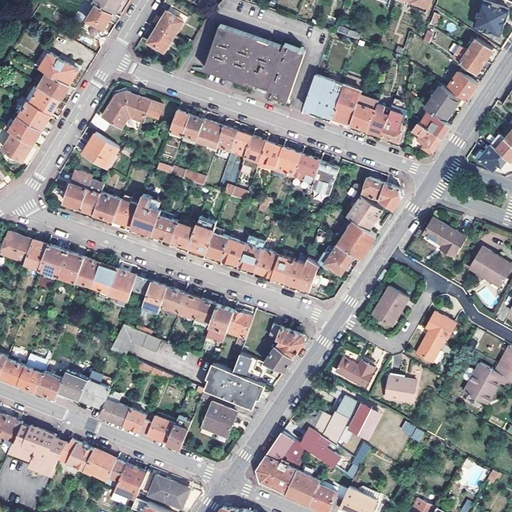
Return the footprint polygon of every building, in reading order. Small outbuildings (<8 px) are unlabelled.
[(103,31),(114,13),(95,1),(92,0),(85,0),(93,4),(84,19),(87,21),(101,30),(103,31)] [(95,0),(95,1),(114,13),(121,0),(95,0)] [(484,1),(475,25),(501,34),(510,10),(484,1)] [(168,10),(159,25),(175,35),(184,20),(168,10)] [(435,12),(431,23),(437,25),(441,14),(435,12)] [(448,23),(446,30),(455,31),(456,24),(448,23)] [(165,52),(175,35),(159,25),(149,42),(165,52)] [(221,26),(207,65),(264,85),(270,88),(268,93),(286,100),(305,49),(304,48),(305,46),(303,45),(302,47),(286,42),(284,48),(221,26)] [(339,27),(337,32),(348,36),(350,31),(339,27)] [(429,29),(425,40),(430,42),(434,31),(429,29)] [(410,31),(402,56),(406,58),(415,35),(410,31)] [(477,36),(469,48),(486,59),(494,47),(477,36)] [(478,72),(486,59),(469,48),(462,43),(454,56),(478,72)] [(37,62),(42,65),(51,50),(47,48),(37,62)] [(49,70),(70,84),(80,68),(51,50),(42,65),(49,70)] [(40,85),(41,86),(61,99),(70,84),(49,70),(40,85)] [(458,92),(463,95),(469,99),(478,85),(480,82),(461,70),(450,87),(458,92)] [(335,82),(316,75),(305,107),(334,117),(335,112),(342,93),(333,89),(335,82)] [(450,87),(444,83),(428,108),(431,110),(446,120),(453,110),(450,109),(455,101),(453,100),(458,92),(450,87)] [(342,93),(335,112),(349,117),(354,119),(363,94),(363,92),(345,85),(342,93)] [(32,101),(52,113),(61,99),(41,86),(32,101)] [(117,95),(104,116),(122,127),(128,118),(133,116),(145,121),(147,114),(160,118),(165,105),(127,91),(117,95)] [(511,91),(509,96),(502,106),(511,112),(511,91)] [(463,95),(458,92),(453,100),(455,101),(450,109),(453,110),(463,95)] [(369,129),(376,109),(380,99),(363,94),(354,119),(352,123),(369,129)] [(407,100),(397,96),(394,103),(408,108),(407,100)] [(30,99),(21,114),(43,128),(52,113),(32,101),(30,99)] [(390,114),(383,134),(400,140),(404,130),(405,131),(407,124),(403,123),(407,112),(408,108),(401,106),(394,103),(390,114)] [(390,114),(376,109),(369,129),(383,134),(390,114)] [(186,134),(186,133),(193,114),(180,110),(172,129),(186,134)] [(431,110),(423,123),(444,136),(451,126),(452,123),(446,120),(431,110)] [(21,114),(16,111),(12,118),(17,121),(21,114)] [(347,124),(352,123),(354,119),(349,117),(335,112),(334,117),(344,121),(347,124)] [(15,131),(34,143),(43,128),(21,114),(17,121),(12,129),(15,131)] [(199,138),(206,119),(193,114),(186,133),(199,138)] [(226,126),(206,119),(199,138),(198,139),(218,146),(219,145),(226,126)] [(423,123),(421,121),(416,129),(421,133),(423,134),(420,139),(427,144),(425,146),(434,151),(444,136),(423,123)] [(233,150),(240,131),(226,126),(219,145),(233,150)] [(24,160),(34,143),(15,131),(4,148),(7,150),(21,158),(24,160)] [(254,136),(240,131),(233,150),(247,155),(254,136)] [(116,154),(120,147),(96,132),(91,140),(94,141),(86,155),(89,157),(98,162),(106,167),(114,153),(116,154)] [(487,140),(492,144),(510,158),(511,160),(511,159),(511,142),(504,136),(500,134),(497,138),(492,134),(487,140)] [(254,136),(247,155),(261,160),(268,141),(254,136)] [(94,141),(91,140),(83,154),(86,155),(94,141)] [(261,160),(278,166),(284,147),(268,141),(261,160)] [(510,158),(492,144),(485,153),(481,150),(475,158),(479,161),(481,159),(495,170),(500,163),(502,165),(503,164),(505,165),(510,158)] [(286,172),(295,175),(303,153),(284,147),(278,166),(275,174),(284,177),(286,172)] [(19,162),(21,158),(7,150),(5,153),(6,155),(7,157),(9,159),(11,160),(13,161),(15,162),(17,162),(19,162)] [(108,168),(116,154),(114,153),(106,167),(108,168)] [(314,182),(322,160),(303,153),(295,175),(292,184),(311,191),(314,182)] [(98,162),(89,157),(86,164),(96,168),(98,162)] [(341,167),(322,160),(314,182),(311,191),(330,197),(337,177),(341,167)] [(174,167),(160,162),(158,168),(172,173),(174,167)] [(187,171),(174,166),(174,167),(172,173),(185,177),(187,171)] [(65,201),(82,207),(89,188),(94,173),(82,168),(77,170),(65,201)] [(185,177),(194,181),(197,173),(187,170),(187,171),(185,177)] [(207,177),(197,173),(194,181),(205,185),(207,177)] [(370,177),(364,193),(376,197),(377,196),(381,198),(386,183),(370,177)] [(93,180),(90,188),(102,192),(105,184),(93,180)] [(402,188),(386,183),(381,198),(396,207),(404,195),(402,188)] [(228,185),(226,192),(234,195),(236,187),(228,185)] [(244,190),(236,187),(234,195),(241,198),(244,190)] [(90,188),(89,188),(82,207),(96,212),(103,193),(102,192),(90,188)] [(250,192),(244,190),(241,198),(247,200),(250,192)] [(115,219),(123,198),(103,192),(103,193),(96,212),(115,219)] [(144,193),(140,204),(133,225),(154,232),(160,214),(162,209),(151,205),(154,197),(144,193)] [(356,219),(371,228),(385,208),(377,203),(363,194),(350,215),(356,219)] [(265,200),(263,206),(268,207),(268,208),(272,199),(267,197),(265,200)] [(133,225),(140,204),(123,198),(115,219),(133,225)] [(288,215),(294,217),(301,219),(303,215),(284,208),(282,212),(288,215)] [(154,232),(172,239),(179,220),(160,214),(154,232)] [(445,242),(444,245),(442,247),(455,256),(467,237),(435,218),(425,233),(440,242),(441,240),(445,242)] [(334,239),(340,243),(356,253),(362,257),(370,245),(378,233),(371,228),(356,219),(344,237),(338,233),(334,239)] [(172,239),(191,245),(198,226),(179,220),(172,239)] [(198,226),(191,245),(207,251),(215,231),(216,227),(199,221),(198,226)] [(26,261),(35,239),(9,230),(1,252),(26,261)] [(207,251),(224,257),(231,236),(215,231),(207,251)] [(248,241),(248,242),(240,262),(257,268),(264,247),(268,239),(251,233),(248,241)] [(240,262),(248,242),(231,236),(224,257),(240,262)] [(42,267),(50,244),(35,239),(26,261),(26,262),(42,267)] [(333,253),(327,249),(319,262),(321,264),(328,268),(331,264),(343,272),(356,253),(340,243),(333,253)] [(68,251),(50,244),(42,267),(40,272),(58,279),(68,251)] [(264,247),(257,268),(273,274),(281,253),(264,247)] [(470,267),(485,276),(487,273),(502,282),(511,265),(511,263),(483,247),(470,267)] [(86,257),(68,251),(58,279),(76,285),(78,279),(86,257)] [(294,257),(281,253),(273,274),(286,279),(294,257)] [(304,261),(294,257),(286,279),(312,287),(314,282),(318,284),(318,281),(321,275),(321,273),(317,272),(319,266),(321,264),(319,262),(310,257),(308,256),(304,261)] [(94,285),(102,263),(86,257),(78,279),(94,285)] [(108,297),(110,292),(119,268),(102,263),(94,285),(103,289),(100,294),(108,297)] [(133,287),(137,275),(119,268),(110,292),(128,298),(133,287)] [(487,273),(485,276),(500,285),(502,282),(487,273)] [(137,275),(133,287),(148,292),(153,280),(137,275)] [(321,275),(318,281),(328,285),(330,279),(321,275)] [(159,312),(169,286),(153,280),(148,292),(144,304),(157,309),(156,311),(159,312)] [(175,318),(178,311),(185,292),(169,286),(159,312),(175,318)] [(398,308),(403,311),(410,298),(389,287),(374,315),(389,323),(398,308)] [(185,292),(178,311),(195,317),(202,298),(185,292)] [(218,304),(202,298),(195,317),(211,323),(218,304)] [(227,330),(235,309),(218,304),(211,323),(207,335),(223,340),(227,330)] [(398,308),(389,323),(394,326),(403,311),(398,308)] [(227,330),(246,337),(254,316),(235,309),(227,330)] [(428,336),(427,335),(417,352),(433,361),(438,352),(447,337),(448,338),(457,322),(437,311),(428,327),(430,329),(432,329),(428,336)] [(111,348),(126,354),(132,340),(155,350),(161,338),(123,322),(111,348)] [(275,323),(270,335),(282,339),(279,346),(294,357),(296,354),(306,340),(304,333),(275,323)] [(193,343),(190,350),(200,354),(202,347),(193,343)] [(496,370),(511,378),(511,344),(496,370)] [(294,357),(279,346),(278,345),(266,361),(285,370),(287,367),(294,357)] [(0,351),(0,374),(7,357),(8,355),(0,351)] [(255,368),(259,358),(241,351),(234,369),(260,380),(261,376),(260,373),(251,370),(252,367),(255,368)] [(34,388),(38,389),(45,370),(49,360),(30,353),(26,365),(19,382),(34,388)] [(7,357),(0,374),(4,376),(19,382),(26,365),(7,357)] [(359,366),(358,368),(354,366),(355,364),(344,358),(337,372),(365,387),(375,367),(362,360),(359,366)] [(147,370),(149,364),(140,360),(137,366),(147,370)] [(260,380),(234,369),(216,361),(206,387),(211,390),(255,408),(259,397),(260,395),(265,382),(260,380)] [(511,380),(511,378),(496,370),(481,361),(477,368),(471,365),(468,366),(464,374),(465,377),(470,380),(465,390),(489,403),(501,381),(509,385),(511,380)] [(149,364),(147,370),(151,372),(151,373),(162,378),(162,377),(165,370),(149,364)] [(65,378),(60,390),(81,398),(89,377),(68,369),(65,378)] [(89,377),(81,398),(104,406),(108,397),(112,386),(100,381),(103,373),(92,369),(89,377)] [(45,370),(38,389),(48,393),(57,397),(60,390),(65,378),(45,370)] [(165,370),(162,377),(172,380),(174,374),(165,370)] [(391,372),(387,397),(414,401),(417,379),(403,377),(403,374),(391,372)] [(261,398),(268,383),(265,382),(260,395),(259,397),(261,398)] [(203,392),(201,397),(207,400),(211,390),(206,387),(203,392)] [(345,395),(337,411),(360,423),(359,425),(369,430),(378,412),(345,395)] [(104,406),(101,414),(114,420),(125,424),(132,407),(108,397),(104,406)] [(214,402),(204,426),(228,436),(238,412),(214,402)] [(148,413),(132,407),(125,424),(136,429),(141,431),(148,413)] [(148,413),(141,431),(152,435),(168,441),(176,422),(158,414),(157,415),(148,411),(148,413)] [(307,431),(301,443),(309,449),(354,479),(359,469),(353,465),(352,468),(350,469),(348,470),(346,469),(345,468),(344,467),(345,465),(347,461),(317,441),(321,434),(323,435),(333,417),(320,411),(318,415),(317,416),(316,416),(315,417),(313,416),(308,414),(295,424),(307,431)] [(367,435),(369,430),(359,425),(360,423),(337,411),(335,415),(353,424),(351,427),(367,435)] [(0,412),(0,433),(13,439),(14,439),(21,425),(22,421),(0,412)] [(179,414),(176,422),(168,441),(179,446),(182,447),(190,427),(184,425),(187,417),(179,414)] [(193,419),(187,417),(184,425),(190,427),(193,419)] [(411,423),(401,418),(398,424),(414,433),(418,426),(411,423)] [(13,439),(8,451),(33,460),(31,465),(46,471),(53,452),(50,451),(55,437),(21,425),(14,439),(13,439)] [(418,426),(414,433),(413,435),(419,438),(424,430),(418,426)] [(288,493),(299,470),(309,449),(301,443),(283,431),(258,469),(262,481),(274,486),(288,493)] [(53,474),(59,457),(66,441),(58,438),(55,437),(50,451),(53,452),(46,471),(53,474)] [(77,465),(85,469),(95,448),(72,438),(69,442),(67,441),(66,441),(59,457),(68,462),(69,461),(71,462),(68,467),(74,470),(77,465)] [(353,465),(359,469),(363,459),(372,447),(366,443),(353,465)] [(96,474),(107,479),(109,474),(117,458),(117,457),(95,448),(85,469),(93,472),(93,470),(97,472),(96,474)] [(116,487),(127,463),(117,458),(109,474),(115,476),(114,479),(111,478),(109,484),(116,487)] [(137,495),(139,490),(148,471),(127,463),(116,487),(137,496),(137,495)] [(499,471),(494,468),(489,477),(494,480),(499,471)] [(299,470),(288,493),(301,499),(311,504),(320,484),(322,480),(299,470)] [(157,474),(150,493),(182,507),(186,499),(184,498),(188,487),(157,474)] [(320,484),(311,504),(320,508),(329,511),(339,511),(345,499),(339,497),(341,493),(320,484)] [(379,499),(351,487),(345,499),(339,511),(356,511),(357,511),(356,511),(372,511),(374,509),(376,510),(379,504),(377,503),(379,499)] [(137,496),(134,504),(139,506),(143,498),(142,497),(137,495),(137,496)] [(415,511),(437,511),(439,510),(439,509),(421,498),(414,511),(415,511)] [(460,511),(461,511),(467,511),(473,503),(467,499),(460,511)] [(174,511),(175,511),(150,501),(145,511),(174,511)]
